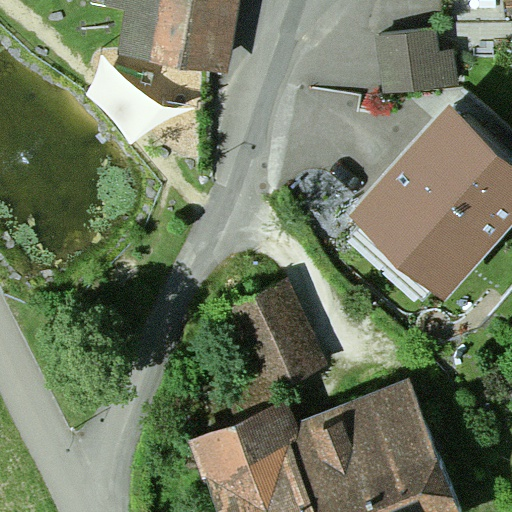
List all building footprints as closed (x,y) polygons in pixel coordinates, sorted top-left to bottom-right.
[(240,0),(92,0),(92,3),(126,10),(120,54),(230,73),(240,0)] [(438,26),(378,33),(384,93),(459,85),(455,47),(440,49),(438,26)] [(511,162),(447,104),(347,215),(444,301),(511,225),(511,162)] [(329,365),(291,278),(225,306),(257,377),(274,370),(281,386),(329,365)] [(228,425),(286,401),(281,386),(274,370),(257,377),(216,397),(228,425)] [(462,511),(410,377),(298,422),(290,399),(286,401),(228,425),(190,440),(220,511),(462,511)]
